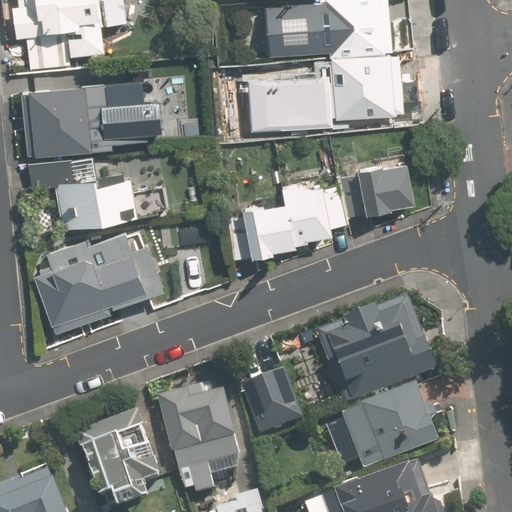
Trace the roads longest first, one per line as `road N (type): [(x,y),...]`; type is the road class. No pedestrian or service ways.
road 1 (residential): [(12,397),(443,239),(488,233)]
road 2 (residential): [(488,233),(467,45)]
road 3 (residential): [(511,411),(488,233)]
